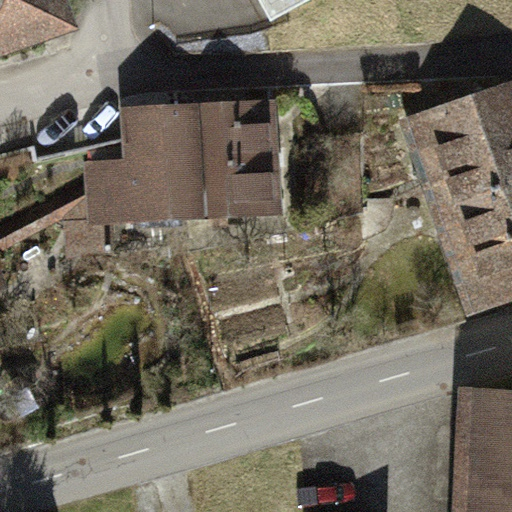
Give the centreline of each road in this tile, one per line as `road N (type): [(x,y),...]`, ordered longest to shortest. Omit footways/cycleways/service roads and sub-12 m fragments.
road 1 (tertiary): [(0,494),(511,343)]
road 2 (residential): [(118,79),(511,58)]
road 3 (unknown): [(400,376),(403,511)]
road 4 (residential): [(0,101),(118,79)]
